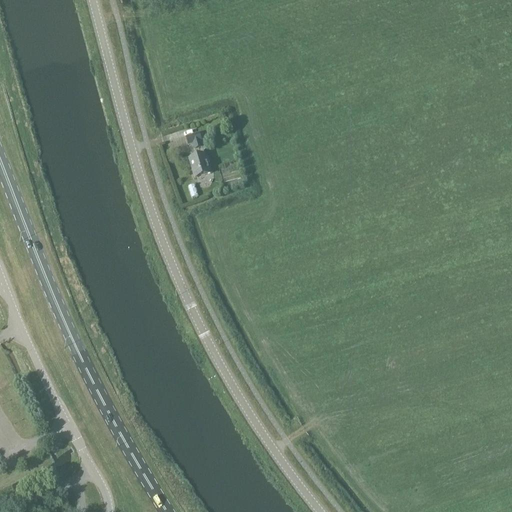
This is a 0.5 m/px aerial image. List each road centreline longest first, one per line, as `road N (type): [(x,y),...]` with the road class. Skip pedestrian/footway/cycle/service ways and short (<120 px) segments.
road 1 (secondary): [(318,511),(262,438),(198,326),(133,158),(93,0)]
road 2 (primary): [(166,511),(76,351),(0,160)]
road 3 (unclassified): [(109,511),(0,275)]
